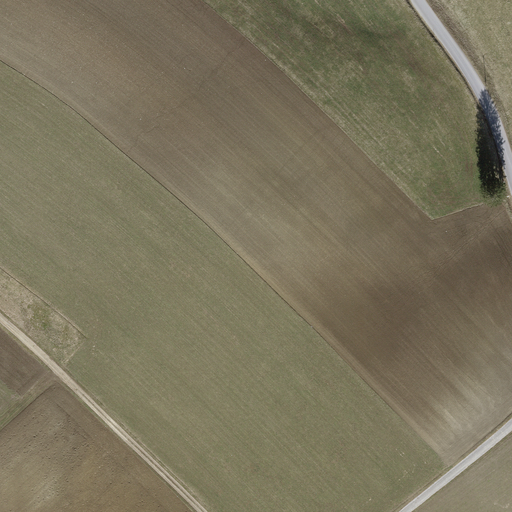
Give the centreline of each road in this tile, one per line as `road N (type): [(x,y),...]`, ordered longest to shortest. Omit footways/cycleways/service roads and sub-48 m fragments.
road 1 (track): [(208,511),(0,324)]
road 2 (tertiary): [(418,0),(478,81),(511,188)]
road 3 (track): [(412,511),(511,427)]
